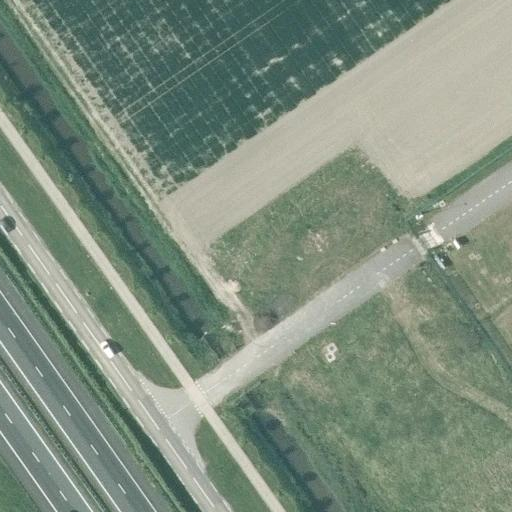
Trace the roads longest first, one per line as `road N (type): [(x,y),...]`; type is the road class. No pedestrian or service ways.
road 1 (tertiary): [(218,511),(0,203)]
road 2 (motorway): [(135,511),(0,318)]
road 3 (motorway): [(0,410),(71,511)]
